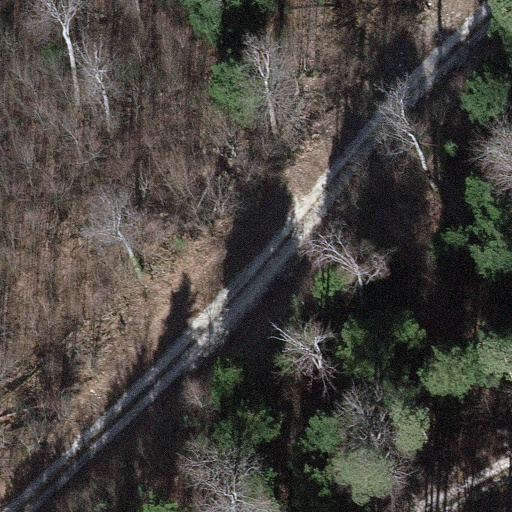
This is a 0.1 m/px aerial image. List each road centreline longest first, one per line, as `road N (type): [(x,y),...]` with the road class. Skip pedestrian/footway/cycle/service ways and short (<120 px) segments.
road 1 (track): [(511,0),(429,67),(284,249),(17,511)]
road 2 (track): [(405,511),(511,454)]
